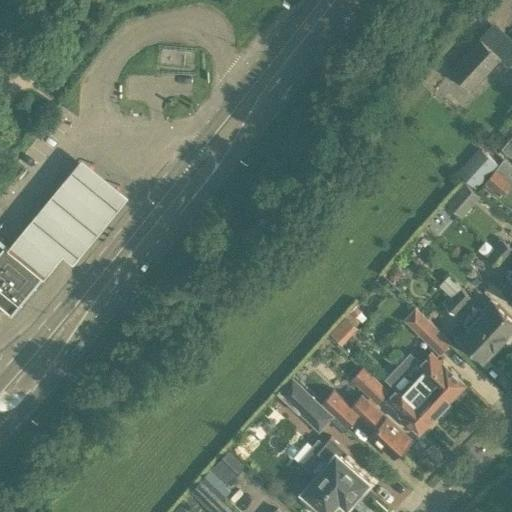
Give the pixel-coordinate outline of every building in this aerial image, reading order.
[(511,39),(498,26),(494,22),(450,69),(471,89),(500,58),(507,65),(511,59),(511,39)] [(511,154),(511,136),(501,149),(510,157),(511,154)] [(488,154),(479,146),(457,171),(463,177),(476,188),(498,164),(488,154)] [(46,274),(47,274),(63,254),(71,261),(73,263),(129,195),(127,193),(82,156),(10,244),(46,274)] [(500,197),(511,182),(511,181),(496,168),(484,183),(500,197)] [(446,203),(454,211),(472,189),(464,182),(446,203)] [(432,218),(425,226),(436,235),(442,227),(432,218)] [(29,260),(10,244),(0,235),(0,302),(13,313),(46,274),(29,260)] [(511,247),(502,239),(493,249),(503,259),(511,248),(511,247)] [(497,266),(503,259),(493,249),(487,257),(497,266)] [(511,299),(511,266),(504,274),(509,278),(500,289),(511,299)] [(399,270),(396,267),(392,267),(389,270),(389,274),(392,277),(396,277),(399,274),(399,270)] [(451,294),(444,302),(455,313),(471,295),(448,274),(439,282),(451,294)] [(479,304),(470,312),(500,340),(511,327),(511,317),(492,299),(483,308),(479,304)] [(350,311),(355,316),(361,310),(355,305),(350,311)] [(403,319),(420,335),(431,322),(415,307),(403,319)] [(484,358),(500,340),(470,312),(463,320),(468,325),(459,335),(484,358)] [(344,315),(329,331),(340,342),(355,326),(344,315)] [(419,361),(407,374),(443,407),(466,383),(443,361),(442,362),(433,353),(423,365),(419,361)] [(353,380),(379,405),(390,393),(364,369),(353,380)] [(397,409),(396,410),(420,432),(443,407),(407,374),(394,387),(398,391),(389,401),(397,409)] [(332,415),(292,377),(279,391),(292,404),(319,429),(332,415)] [(387,418),(386,419),(362,397),(353,406),(336,389),(322,404),(346,426),(359,413),(376,428),(371,433),(394,455),(409,439),(387,418)] [(349,451),(331,435),(317,450),(328,460),(302,490),(304,492),(300,497),(316,511),(324,511),(325,511),(326,511),(328,511),(339,499),(347,506),(349,505),(347,503),(354,495),(355,497),(370,481),(343,457),(349,451)] [(229,449),(209,470),(226,485),(245,465),(229,449)] [(214,511),(224,502),(206,483),(196,493),(214,511)]
